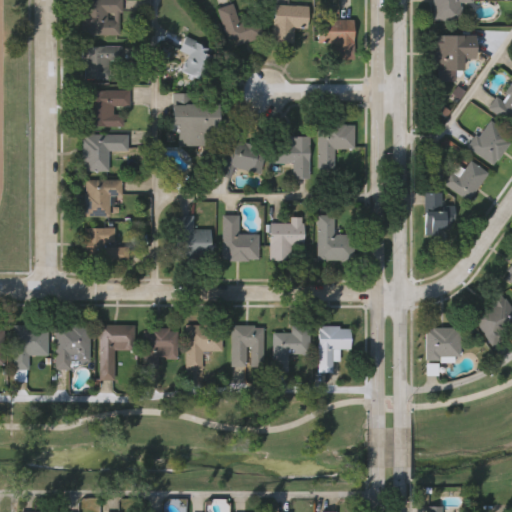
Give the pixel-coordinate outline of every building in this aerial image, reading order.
[(80,0),(120,0),(120,35),(80,35),(80,0)] [(471,0),(471,4),(460,4),(460,21),(431,21),(431,0),(471,0)] [(262,37),(229,48),(215,8),(231,3),(238,23),(256,17),(262,37)] [(305,28),(292,28),(291,43),(270,42),(273,4),(307,6),(305,28)] [(351,19),(351,61),(331,61),(331,44),(315,44),(315,19),(351,19)] [(460,71),(432,71),(432,36),(466,36),(466,52),(460,52),(460,71)] [(203,81),(177,70),(190,40),(216,51),(203,81)] [(81,46),(120,46),(120,61),(109,61),(109,80),(81,80),(81,46)] [(511,113),(505,122),(489,110),(510,82),(511,83),(511,113)] [(86,91),(121,91),(121,127),(86,127),(86,91)] [(214,105),(214,146),(177,146),(177,105),(214,105)] [(466,148),(487,120),(511,138),(491,166),(466,148)] [(332,149),(332,171),(315,171),(316,124),(352,125),(352,149),(332,149)] [(107,172),(81,172),(81,135),(126,135),(125,151),(107,151),(107,172)] [(274,165),(274,145),(288,145),(288,137),(307,137),(307,179),(290,179),(290,165),(274,165)] [(231,168),(230,179),(214,176),(219,149),(233,152),(235,142),(264,146),(259,173),(231,168)] [(450,189),(468,161),(486,173),(468,201),(450,189)] [(108,196),(108,217),(83,217),(83,180),(120,180),(120,196),(108,196)] [(423,236),(423,194),(442,194),(442,236),(423,236)] [(173,214),(192,214),(192,228),(208,228),(208,259),(173,259),(173,214)] [(316,259),(316,214),(333,215),(332,234),(346,234),(346,259),(316,259)] [(220,260),(220,215),(237,215),(237,233),(257,233),(257,260),(220,260)] [(267,260),(267,223),(301,223),(301,244),(290,245),(290,260),(267,260)] [(83,228),(113,228),(113,247),(126,247),(126,263),(83,263),(83,228)] [(511,286),(501,279),(511,262),(511,286)] [(507,338),(480,338),(480,312),(488,312),(488,294),(507,294),(507,338)] [(89,325),(89,361),(71,361),(71,369),(55,369),(55,325),(89,325)] [(97,363),(97,325),(134,325),(134,351),(113,351),(113,363),(97,363)] [(290,333),(290,325),(310,325),(309,354),(287,354),(287,372),(272,372),(272,333),(290,333)] [(28,357),(28,369),(12,369),(13,326),(47,326),(47,357),(28,357)] [(263,326),(263,367),(247,367),(231,367),(231,326),(263,326)] [(202,351),(201,370),(186,370),(186,327),(221,327),(221,351),(202,351)] [(349,327),(349,349),(332,349),(332,372),(317,372),(317,327),(349,327)] [(458,328),(458,359),(425,359),(425,328),(458,328)] [(157,365),(145,365),(145,329),(177,329),(177,359),(157,359),(157,365)]
